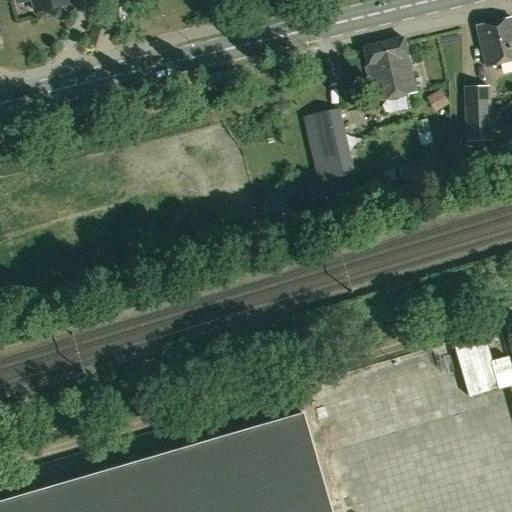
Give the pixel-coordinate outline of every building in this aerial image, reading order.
[(15,0),(16,3),(27,0),(31,0),(35,13),(66,5),(64,0),(15,0)] [(476,27),(486,68),(511,61),(511,20),(511,18),(476,27)] [(363,48),(376,103),(416,93),(403,38),(363,48)] [(492,141),(490,86),(463,87),(465,142),(492,141)] [(356,173),(339,106),(308,113),(325,181),(356,173)] [(332,511),(303,413),(0,501),(0,511),(332,511)] [(490,425),(480,427),(491,470),(501,467),(490,425)]
